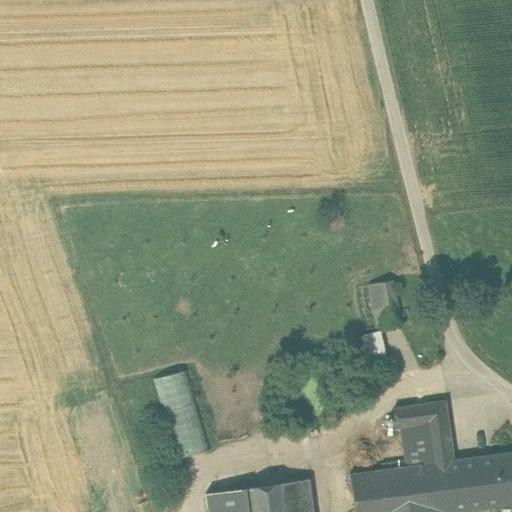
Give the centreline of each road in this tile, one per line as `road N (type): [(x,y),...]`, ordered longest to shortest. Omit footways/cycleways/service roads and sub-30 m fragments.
road 1 (track): [(444,331),(366,0)]
road 2 (track): [(468,357),(388,394),(338,431),(332,463),(340,511)]
road 3 (track): [(332,444),(233,461),(197,492),(193,511)]
